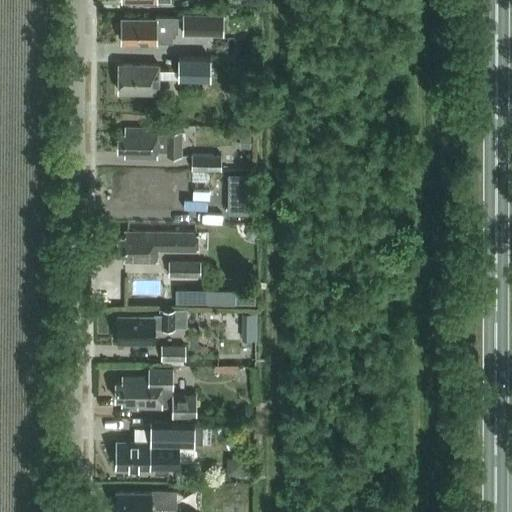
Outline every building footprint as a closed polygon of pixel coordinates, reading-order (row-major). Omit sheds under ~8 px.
[(226,13),(185,13),(185,36),(226,37),(226,13)] [(159,15),(159,19),(122,19),(122,41),(140,42),(142,45),(158,45),(158,42),(175,42),(175,32),(180,32),(180,15),(159,15)] [(159,92),(159,78),(212,79),(212,54),(179,54),(179,69),(159,69),(159,64),(120,64),(119,92),(159,92)] [(167,155),(181,156),(182,130),(168,130),(168,131),(158,131),(158,128),(125,127),(125,133),(119,133),(118,151),(125,152),(125,157),(157,158),(158,150),(167,151),(167,155)] [(242,136),(242,147),(252,148),(253,136),(242,136)] [(194,169),(223,170),(223,159),(194,158),(194,169)] [(250,205),(251,171),(235,171),(234,205),(250,205)] [(118,236),(118,255),(125,255),(125,261),(157,261),(157,249),(178,249),(200,250),(200,232),(178,231),(126,231),(126,237),(118,236)] [(176,283),(202,282),(202,261),(170,261),(170,275),(176,274),(176,283)] [(209,306),(237,306),(237,289),(209,289),(209,306)] [(187,327),(187,309),(161,309),(160,314),(155,314),(154,315),(118,315),(118,319),(116,321),(116,328),(118,330),(118,342),(154,343),(155,328),(175,328),(175,327),(187,327)] [(164,345),(164,364),(186,364),(187,345),(164,345)] [(149,369),(149,376),(122,376),(122,382),(116,382),(116,400),(122,400),(122,405),(138,405),(138,408),(163,408),(163,388),(173,388),(173,369),(149,369)] [(174,393),(174,419),(198,419),(198,393),(174,393)] [(179,445),(194,445),(210,446),(210,422),(151,421),(150,442),(137,441),(137,443),(117,443),(117,466),(133,466),(135,468),(155,468),(155,474),(169,474),(169,469),(178,469),(179,445)] [(243,475),(244,458),(227,457),(227,474),(243,475)] [(177,508),(177,490),(152,490),(152,492),(117,492),(116,511),(152,511),(152,508),(177,508)]
